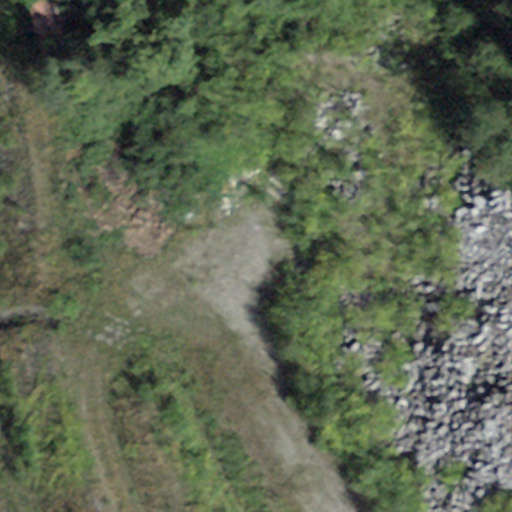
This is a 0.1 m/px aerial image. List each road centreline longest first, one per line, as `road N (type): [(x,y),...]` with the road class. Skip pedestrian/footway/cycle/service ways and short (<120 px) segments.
road 1 (track): [(334,511),(229,310),(270,0)]
road 2 (track): [(236,259),(127,325),(90,429),(122,511)]
